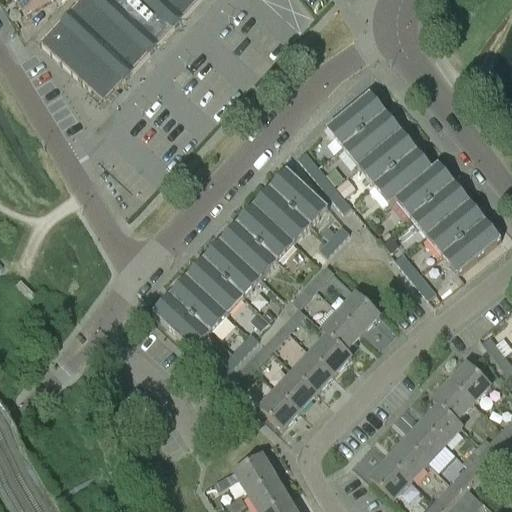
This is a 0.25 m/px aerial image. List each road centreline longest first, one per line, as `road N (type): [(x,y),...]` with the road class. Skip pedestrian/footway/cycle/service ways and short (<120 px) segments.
road 1 (residential): [(139,278),(298,105),(395,24)]
road 2 (residential): [(335,511),(313,472),(316,442),(511,269)]
road 3 (residential): [(139,278),(0,49)]
road 4 (residential): [(511,197),(405,59),(395,24)]
road 5 (residential): [(98,331),(169,400),(203,455)]
road 6 (residential): [(98,331),(0,431)]
